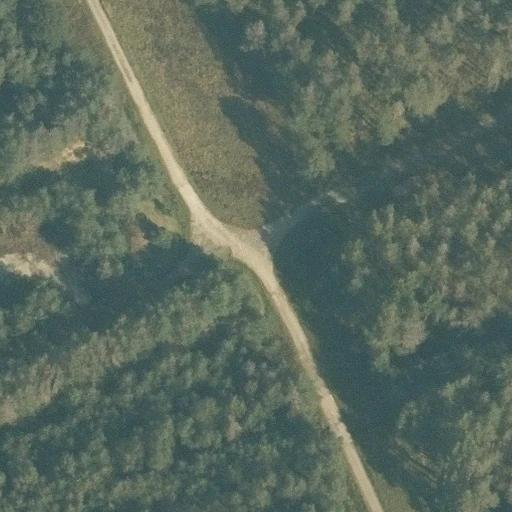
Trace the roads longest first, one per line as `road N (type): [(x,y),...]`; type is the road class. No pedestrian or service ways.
road 1 (track): [(87,0),(200,233),(259,265),(374,511)]
road 2 (track): [(229,250),(511,113)]
